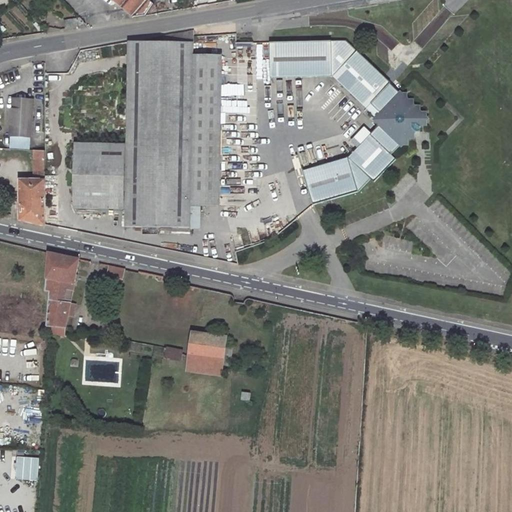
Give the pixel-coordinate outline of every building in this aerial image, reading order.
[(152,1),(150,0),(112,0),(124,10),(134,18),(147,16),(154,3),(152,1)] [(66,28),(86,24),(80,17),(64,20),(66,28)] [(194,30),(173,34),(173,42),(194,42),(194,30)] [(194,55),(194,42),(173,42),(129,41),(127,144),(76,143),(75,208),(125,209),(124,227),(162,227),(162,233),(175,234),(191,234),(191,206),(194,55)] [(333,77),(367,109),(371,104),(380,113),(374,119),(380,125),(348,158),(304,171),(314,205),(359,192),(371,179),(374,182),(396,159),(392,155),(401,146),(402,146),(428,119),(400,92),(399,93),(390,84),(391,83),(346,41),(271,42),(271,78),(333,77)] [(223,55),(194,55),(191,206),(220,206),(223,55)] [(33,99),(14,99),(12,136),(31,137),(33,99)] [(46,150),(35,149),(35,176),(39,176),(39,180),(21,180),(21,220),(46,226),(46,150)] [(72,303),(80,259),(49,252),(46,291),(50,291),(47,326),(51,326),(66,327),(68,327),(70,316),(72,303)] [(125,268),(110,265),(106,285),(121,288),(125,268)] [(207,289),(181,283),(175,315),(201,321),(207,289)] [(51,326),(50,335),(66,336),(66,327),(51,326)] [(226,345),(227,337),(196,333),(191,371),(222,375),(223,365),(226,345)] [(233,346),(226,345),(223,365),(230,366),(233,346)] [(183,351),(169,348),(167,357),(179,359),(179,354),(182,354),(183,351)] [(250,393),(243,392),(241,400),(249,401),(250,393)] [(15,480),(37,480),(37,458),(15,458),(15,480)]
